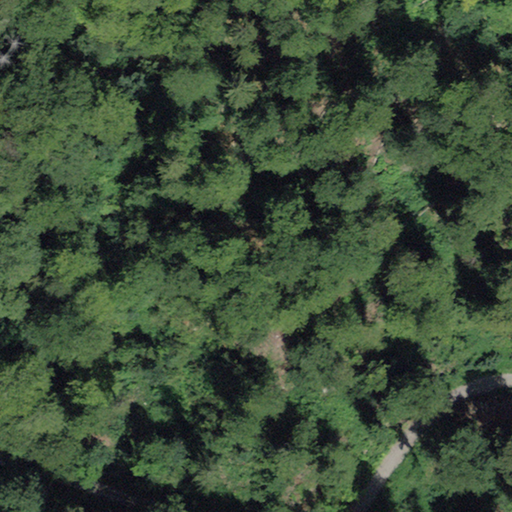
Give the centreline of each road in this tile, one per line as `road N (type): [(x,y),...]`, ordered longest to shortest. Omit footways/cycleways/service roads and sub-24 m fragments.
road 1 (track): [(362,511),(431,421),(478,392),(511,384)]
road 2 (track): [(0,455),(160,511)]
